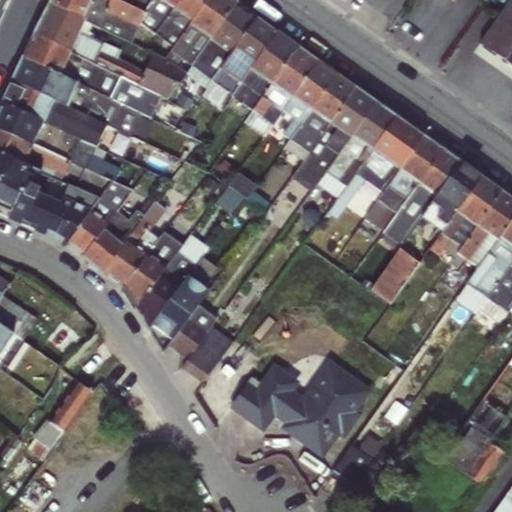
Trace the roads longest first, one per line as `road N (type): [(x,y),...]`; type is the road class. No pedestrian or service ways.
road 1 (residential): [(0,239),(110,310),(239,511)]
road 2 (residential): [(511,162),(277,0)]
